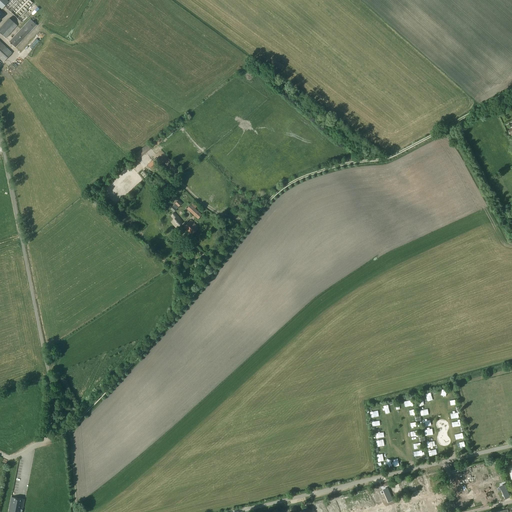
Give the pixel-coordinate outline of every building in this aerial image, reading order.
[(10,0),(5,6),(22,23),(37,7),(29,0),(10,0)] [(0,28),(0,33),(6,39),(17,26),(9,18),(0,28)] [(9,42),(16,48),(37,25),(30,19),(9,42)] [(37,43),(42,37),(38,33),(32,39),(37,43)] [(28,44),(33,49),(37,45),(32,40),(28,44)] [(0,59),(3,63),(12,53),(0,41),(0,59)] [(148,151),(144,147),(134,155),(138,160),(148,151)] [(148,166),(152,169),(159,161),(156,158),(148,166)] [(175,199),(177,197),(173,194),(172,195),(175,198),(170,204),(173,206),(170,209),(174,212),(179,207),(182,204),(178,200),(178,201),(177,200),(175,199)] [(187,209),(198,219),(202,215),(195,209),(197,207),(193,203),(187,209)] [(183,223),(175,213),(170,216),(174,219),(171,222),(176,229),(183,223)] [(184,228),(192,235),(198,229),(196,227),(197,226),(194,224),(193,225),(191,223),(192,222),(191,220),(184,228)] [(44,470),(62,469),(62,459),(44,459),(44,470)] [(477,465),(471,467),(473,474),(479,472),(477,465)] [(467,468),(460,469),(463,477),(469,475),(468,473),(469,473),(469,470),(467,470),(467,468)] [(504,485),(500,486),(502,490),(501,490),(505,499),(509,497),(504,485)] [(21,511),(22,510),(24,500),(12,497),(8,511),(21,511)]
